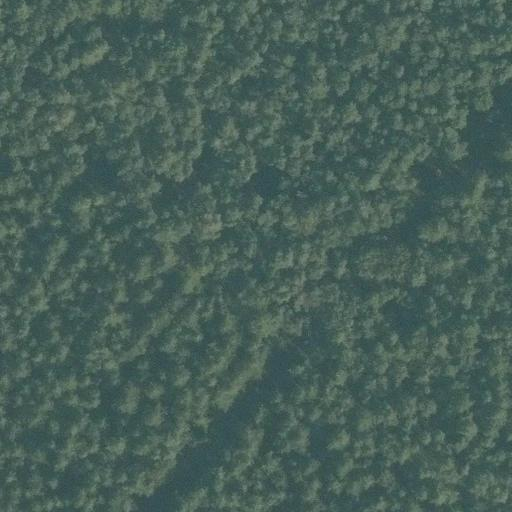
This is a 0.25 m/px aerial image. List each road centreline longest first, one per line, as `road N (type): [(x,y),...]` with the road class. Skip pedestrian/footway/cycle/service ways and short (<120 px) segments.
road 1 (track): [(511,110),(294,352)]
road 2 (track): [(294,352),(149,511)]
